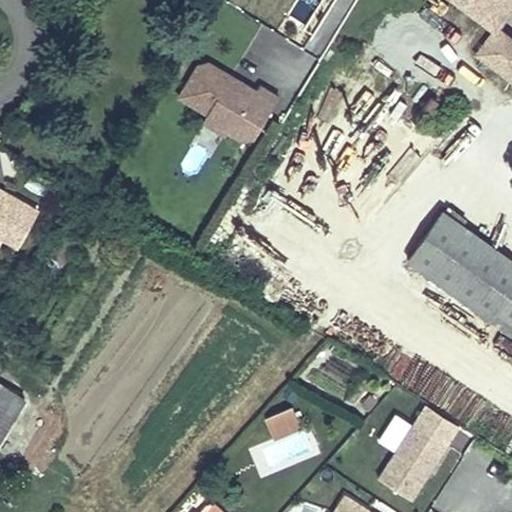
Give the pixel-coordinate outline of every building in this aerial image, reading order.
[(511,0),(456,0),(495,28),(511,5),(511,0)] [(511,40),(496,29),(479,53),(511,77),(511,76),(511,40)] [(179,97),(208,114),(213,107),(233,119),(229,126),(246,137),(256,136),(280,95),(260,84),(257,89),(239,79),(237,84),(229,80),(232,75),(208,62),(198,64),(179,97)] [(237,84),(239,79),(232,75),(229,80),(237,84)] [(213,107),(208,114),(204,122),(224,134),(229,126),(233,119),(213,107)] [(0,195),(0,241),(16,251),(37,217),(0,195)] [(511,258),(442,210),(408,259),(511,332),(511,258)] [(4,386),(0,392),(0,440),(25,399),(4,386)] [(291,407),(266,418),(273,435),(299,424),(291,407)] [(412,499),(447,444),(414,422),(378,477),(412,499)] [(334,511),(367,511),(368,510),(345,496),(334,511)] [(220,511),(210,503),(206,504),(198,511),(220,511)]
